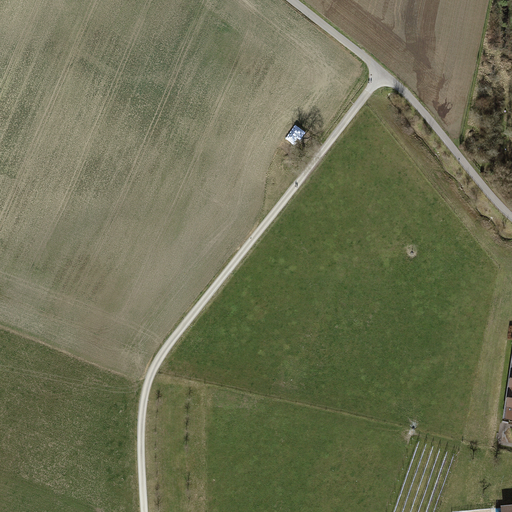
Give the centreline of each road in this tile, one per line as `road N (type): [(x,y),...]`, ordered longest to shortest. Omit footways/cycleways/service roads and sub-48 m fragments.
road 1 (track): [(386,76),(163,351),(144,391),(144,511)]
road 2 (track): [(511,222),(411,100),(293,0)]
